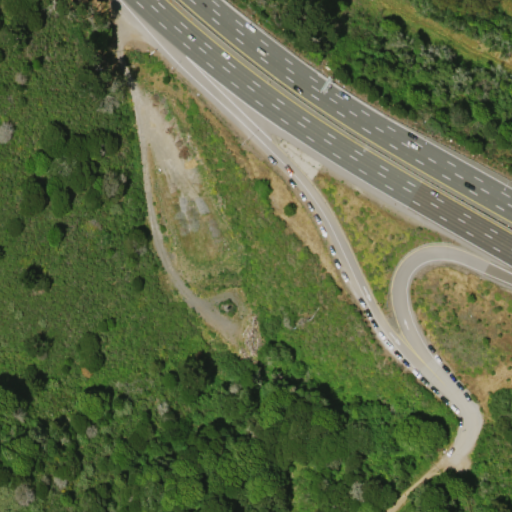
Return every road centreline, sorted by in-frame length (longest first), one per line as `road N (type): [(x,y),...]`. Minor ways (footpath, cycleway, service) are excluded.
road 1 (motorway): [(132,0),(307,185),(387,330),(454,394)]
road 2 (motorway): [(144,0),(300,124),(511,249)]
road 3 (motorway): [(511,206),(312,87),(201,0)]
road 4 (track): [(235,333),(191,302),(160,255),(114,0)]
road 5 (motorway): [(454,394),(409,334),(400,275),(420,255),(440,251),(511,279)]
